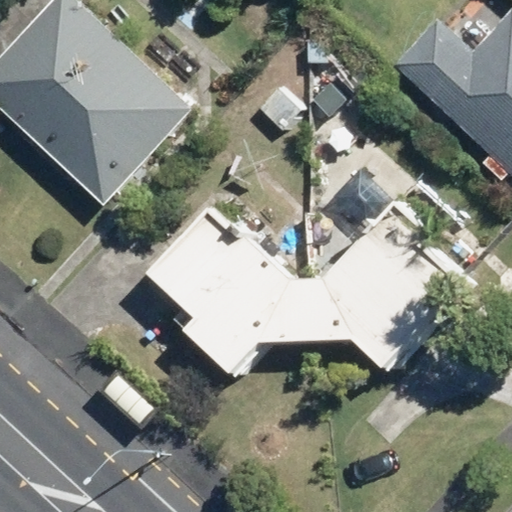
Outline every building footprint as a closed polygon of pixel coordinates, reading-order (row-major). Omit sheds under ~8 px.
[(82,0),(67,0),(0,71),(0,102),(112,208),(202,113),(82,0)] [(448,21),(403,68),(511,169),(511,21),(482,53),(448,21)] [(341,72),(312,100),(344,133),(374,105),(341,72)] [(314,114),(279,78),(248,110),(283,145),(314,114)] [(221,214),(159,279),(195,313),(184,325),(242,379),(273,347),(365,346),(365,345),(396,374),(477,288),(435,249),(445,238),(408,203),(334,283),(302,283),(256,240),(253,243),(221,214)]
